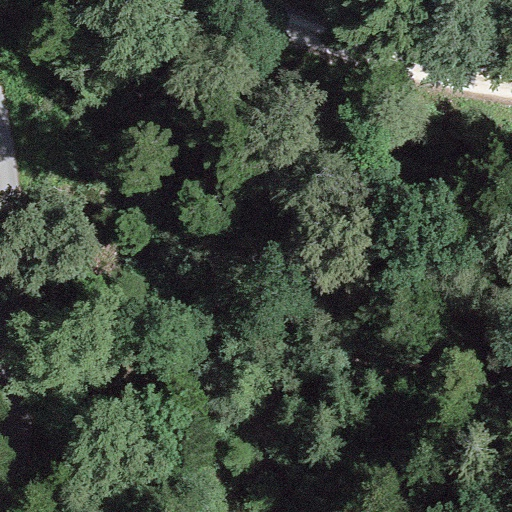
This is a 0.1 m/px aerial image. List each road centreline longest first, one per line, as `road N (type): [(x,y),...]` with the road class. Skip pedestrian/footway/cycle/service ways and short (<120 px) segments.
road 1 (unclassified): [(0,473),(12,319),(0,175)]
road 2 (track): [(511,73),(320,29),(239,0)]
